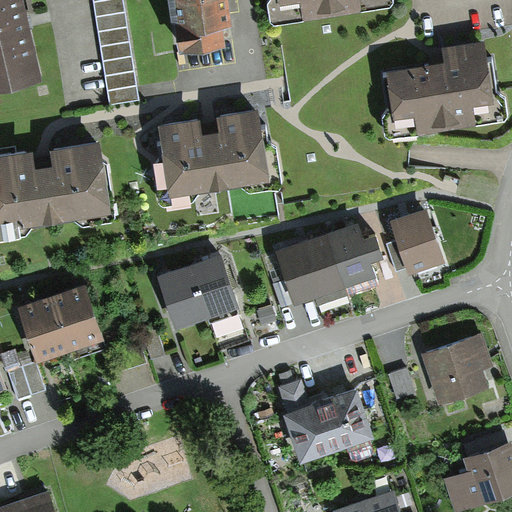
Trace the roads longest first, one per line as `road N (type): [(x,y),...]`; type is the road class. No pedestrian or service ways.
road 1 (residential): [(508,284),(466,291),(225,374)]
road 2 (residential): [(225,374),(0,448)]
road 3 (residential): [(268,511),(225,374)]
